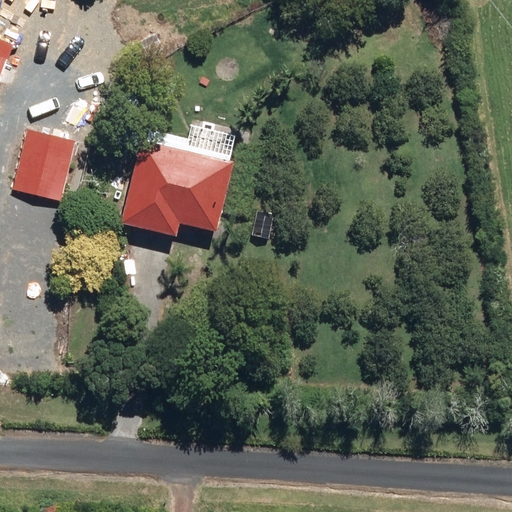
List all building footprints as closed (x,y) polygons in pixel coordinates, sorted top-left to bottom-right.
[(0,76),(14,41),(0,35),(0,76)] [(391,36),(369,35),(368,56),(390,57),(391,36)] [(75,135),(27,124),(13,185),(62,196),(75,135)] [(189,141),(140,129),(114,219),(162,234),(165,219),(211,231),(227,151),(189,141)] [(279,212),(259,208),(253,236),(273,239),(279,212)]
